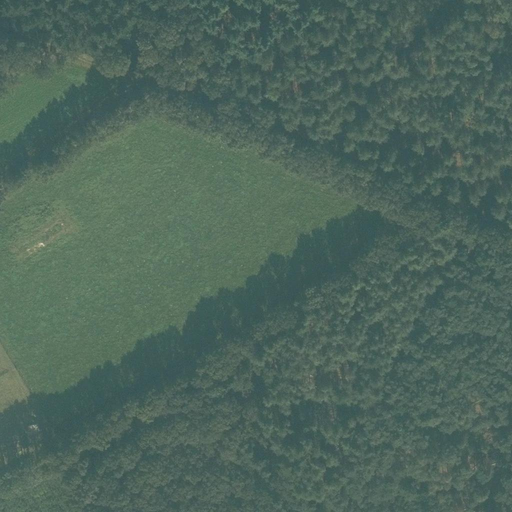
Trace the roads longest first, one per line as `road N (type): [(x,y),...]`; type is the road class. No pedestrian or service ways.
road 1 (track): [(0,19),(299,122),(511,231)]
road 2 (track): [(511,377),(319,511)]
